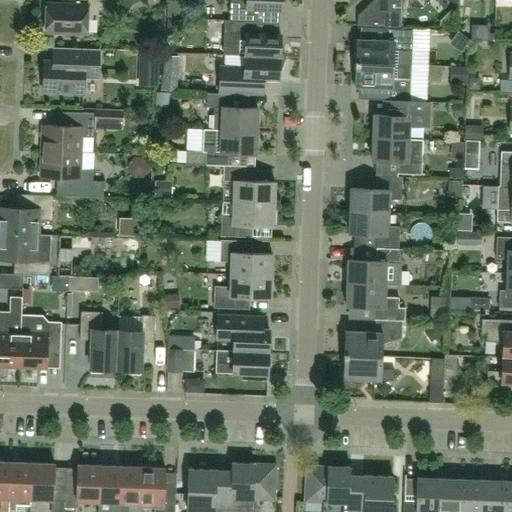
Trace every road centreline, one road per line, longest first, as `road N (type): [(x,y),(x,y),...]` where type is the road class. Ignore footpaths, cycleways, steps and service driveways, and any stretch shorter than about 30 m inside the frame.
road 1 (unclassified): [(304,415),(321,0)]
road 2 (unclassified): [(304,415),(0,403)]
road 3 (unclassified): [(511,423),(304,415)]
